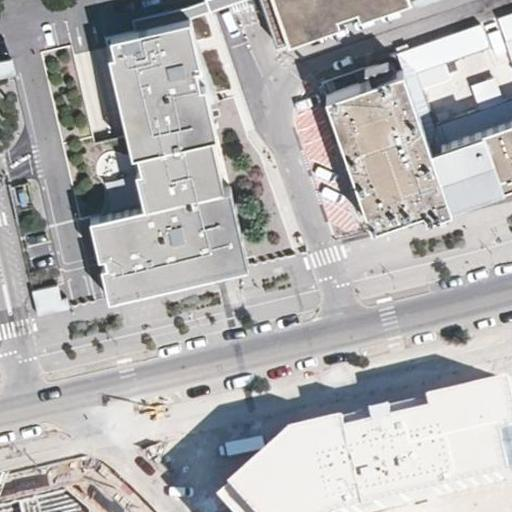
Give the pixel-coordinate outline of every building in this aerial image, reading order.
[(261,0),(274,37),(286,32),(287,36),(340,18),(339,14),(358,8),(359,11),(392,0),(261,0)] [(487,47),(511,38),(511,10),(478,22),(487,47)] [(148,205),(93,218),(110,293),(248,261),(229,186),(217,136),(191,19),(109,37),(148,205)] [(487,47),(478,22),(430,38),(438,63),(487,47)] [(430,38),(408,46),(416,71),(438,63),(430,38)] [(407,41),(396,45),(397,49),(403,65),(438,167),(448,164),(434,122),(416,71),(408,46),(407,41)] [(114,132),(128,128),(106,47),(92,50),(114,132)] [(0,58),(0,75),(15,73),(12,56),(0,58)] [(403,65),(326,92),(371,224),(422,206),(425,215),(446,207),(451,206),(448,196),(458,193),(460,199),(511,181),(511,94),(434,122),(448,164),(438,167),(403,65)] [(458,193),(448,196),(451,206),(452,209),(463,206),(460,199),(458,193)] [(32,287),(37,314),(67,307),(61,281),(32,287)] [(511,391),(303,431),(234,497),(250,511),(360,511),(511,483),(511,391)] [(93,511),(69,490),(0,505),(0,511),(93,511)]
